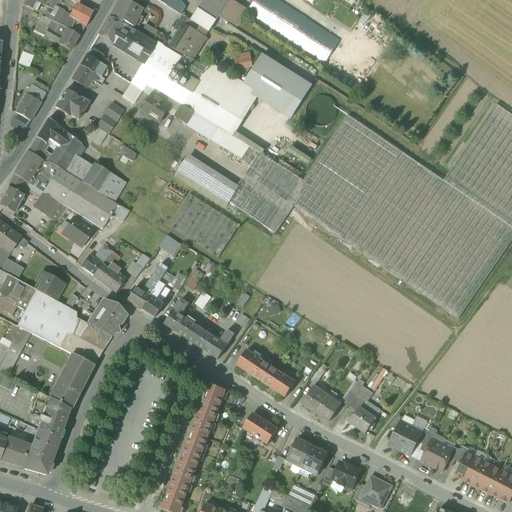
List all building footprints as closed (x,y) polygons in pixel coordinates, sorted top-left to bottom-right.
[(36,12),(40,4),(42,0),(52,0),(73,10),(76,4),(67,0),(25,0),(23,6),(36,12)] [(69,18),(73,10),(52,0),(42,0),(40,4),(57,12),(69,18)] [(119,0),(111,18),(131,29),(132,28),(141,10),(121,0),(119,0)] [(171,9),(174,10),(177,5),(180,0),(179,0),(156,0),(158,0),(163,4),(166,6),(171,9)] [(208,32),(226,6),(215,0),(205,0),(191,21),(197,25),(208,32)] [(220,19),(227,23),(239,5),(231,0),(230,0),(219,18),(220,19)] [(254,0),(247,12),(325,64),(340,41),(278,0),(254,0)] [(84,27),(85,27),(92,12),(76,4),(73,10),(69,18),(69,19),(75,22),(84,27)] [(356,6),(351,12),(365,25),(370,18),(356,6)] [(52,22),(66,29),(70,31),(75,22),(69,19),(69,18),(57,12),(54,16),(52,22)] [(44,18),(52,22),(54,16),(47,13),(44,18)] [(183,24),(193,30),(197,25),(191,21),(183,16),(180,22),(183,24)] [(39,22),(49,28),(52,22),(44,18),(41,17),(39,22)] [(98,36),(131,55),(142,37),(140,36),(131,31),(109,18),(98,36)] [(66,29),(52,22),(49,28),(48,30),(44,37),(49,39),(53,33),(61,37),(66,29)] [(70,32),(79,37),(84,27),(75,22),(70,31),(70,32)] [(175,30),(178,32),(183,24),(180,22),(175,30)] [(193,30),(183,24),(178,32),(169,46),(188,58),(188,57),(194,47),(198,50),(204,41),(206,38),(193,30)] [(142,37),(149,41),(155,31),(146,26),(140,36),(142,37)] [(70,32),(70,31),(66,29),(61,37),(53,33),(49,39),(57,44),(70,52),(79,37),(70,32)] [(131,55),(144,63),(155,45),(149,41),(142,37),(131,55)] [(166,52),(155,45),(144,63),(139,71),(151,78),(158,83),(155,89),(181,105),(194,113),(219,128),(229,134),(252,95),(255,90),(244,84),(215,67),(208,69),(188,57),(188,58),(169,46),(166,52)] [(19,64),(30,68),(34,56),(23,52),(19,64)] [(92,73),(104,81),(107,75),(106,68),(86,55),(80,66),(92,74),(92,73)] [(262,55),(244,84),(255,90),(252,95),(257,97),(257,98),(281,113),(299,84),(295,75),(262,55)] [(100,87),(104,81),(92,73),(92,74),(80,66),(72,80),(72,81),(85,89),(90,81),(100,87)] [(153,88),(155,89),(158,83),(151,78),(139,71),(135,77),(138,78),(137,79),(147,85),(153,88)] [(305,82),(295,75),(299,84),(281,113),(284,115),(305,82)] [(131,84),(142,92),(147,85),(137,79),(138,78),(135,77),(130,84),(131,85),(131,84)] [(31,86),(41,92),(43,87),(34,81),(31,86)] [(122,97),(134,104),(142,92),(131,84),(131,85),(130,84),(122,97)] [(29,122),(30,122),(45,94),(41,92),(31,86),(15,113),(16,114),(29,122)] [(167,112),(174,117),(181,105),(155,89),(153,88),(150,93),(152,95),(153,94),(171,106),(167,112)] [(69,117),(70,116),(79,100),(65,91),(55,108),(69,117)] [(151,115),(161,122),(167,112),(171,106),(153,94),(152,95),(142,110),(150,115),(151,115)] [(234,137),(257,98),(257,97),(252,95),(229,134),(234,137)] [(314,98),(309,102),(307,107),(306,113),(308,119),(312,123),(317,126),(323,127),(328,125),(333,121),(336,116),(336,110),(335,104),(331,100),(326,97),(320,96),(314,98)] [(80,98),(79,100),(70,116),(75,120),(81,111),(83,112),(88,104),(87,104),(80,98)] [(107,110),(104,115),(116,123),(123,112),(111,104),(109,108),(107,110)] [(174,117),(188,124),(194,113),(181,105),(174,117)] [(511,115),(496,105),(444,181),(511,227),(511,115)] [(186,126),(211,141),(219,128),(194,113),(188,124),(186,126)] [(10,127),(20,133),(25,129),(29,122),(16,114),(11,122),(10,127)] [(104,115),(96,128),(100,130),(107,135),(108,135),(116,123),(104,115)] [(458,320),(511,241),(511,227),(444,181),(348,116),(304,181),(299,178),(264,156),(260,154),(250,168),(238,186),(234,192),(236,194),(230,202),(276,234),(294,207),(458,320)] [(45,144),(48,140),(56,126),(47,120),(36,139),(45,144)] [(66,134),(56,126),(48,140),(57,147),(59,149),(63,144),(61,142),(66,134)] [(87,137),(93,141),(100,130),(96,128),(95,127),(87,137)] [(211,141),(242,159),(250,147),(234,137),(229,134),(219,128),(211,141)] [(107,135),(100,130),(93,141),(93,142),(99,146),(107,135)] [(47,162),(64,172),(74,157),(81,145),(66,134),(61,142),(63,144),(59,149),(57,147),(50,158),(47,162)] [(36,139),(33,144),(42,150),(45,144),(36,139)] [(47,162),(50,158),(41,151),(42,150),(33,144),(28,152),(44,162),(45,161),(47,162)] [(294,145),(290,152),(311,165),(316,157),(294,145)] [(118,154),(132,163),(137,156),(123,147),(118,154)] [(260,154),(250,147),(242,159),(241,161),(250,168),(260,154)] [(28,152),(18,168),(32,177),(47,187),(52,178),(62,184),(67,174),(64,172),(47,162),(45,161),(44,162),(28,152)] [(185,184),(225,210),(230,202),(236,194),(234,192),(238,186),(189,155),(185,161),(195,168),(185,184)] [(78,181),(83,184),(93,168),(74,157),(64,172),(67,174),(78,181)] [(175,177),(185,184),(195,168),(185,161),(175,177)] [(95,164),(93,168),(83,184),(88,187),(96,192),(97,192),(109,173),(95,164)] [(27,184),(32,177),(18,168),(14,175),(27,184)] [(109,173),(97,192),(104,197),(116,178),(109,173)] [(67,174),(62,184),(90,201),(96,192),(88,187),(83,184),(78,181),(67,174)] [(8,188),(23,196),(26,191),(29,185),(27,184),(14,175),(8,188)] [(97,192),(96,192),(90,201),(62,184),(52,178),(47,187),(43,193),(51,198),(56,202),(61,205),(68,209),(93,225),(100,229),(102,231),(111,216),(117,205),(116,204),(111,201),(104,197),(97,192)] [(104,197),(111,201),(123,182),(116,178),(104,197)] [(166,189),(183,199),(186,194),(170,183),(166,189)] [(29,185),(26,191),(39,199),(43,193),(29,185)] [(0,202),(0,207),(14,214),(23,196),(8,188),(0,202)] [(34,208),(42,213),(51,198),(43,193),(39,199),(36,204),(34,208)] [(169,227),(219,258),(238,228),(239,229),(241,227),(239,226),(190,194),(169,227)] [(56,202),(51,198),(42,213),(47,216),(56,202)] [(61,205),(56,202),(47,216),(51,219),(61,205)] [(111,216),(123,223),(129,212),(117,205),(111,216)] [(64,234),(81,246),(87,237),(91,231),(90,230),(74,220),(64,234)] [(87,237),(92,240),(100,229),(93,225),(90,230),(91,231),(87,237)] [(9,254),(17,244),(21,238),(7,228),(0,240),(0,251),(2,252),(4,250),(9,254)] [(159,247),(175,259),(183,246),(167,236),(159,247)] [(27,243),(21,238),(17,244),(23,248),(27,243)] [(94,259),(102,265),(107,258),(108,258),(112,252),(103,245),(94,259)] [(0,269),(6,259),(9,254),(4,250),(2,252),(0,251),(0,269)] [(120,258),(112,252),(108,258),(107,258),(102,265),(108,270),(112,264),(115,260),(117,261),(120,258)] [(81,268),(93,276),(102,265),(94,259),(90,256),(81,268)] [(7,275),(11,277),(18,266),(6,259),(0,269),(0,271),(7,275)] [(127,273),(131,276),(138,266),(134,263),(127,273)] [(112,264),(108,270),(116,276),(118,273),(121,270),(112,264)] [(126,280),(118,273),(116,276),(108,270),(102,265),(93,276),(108,288),(116,293),(126,280)] [(24,269),(18,266),(11,277),(11,278),(17,281),(24,269)] [(143,270),(138,266),(131,276),(136,280),(143,270)] [(149,284),(144,292),(151,296),(151,295),(160,282),(166,272),(159,267),(148,284),(149,284)] [(71,355),(93,366),(111,338),(87,325),(77,318),(76,314),(70,310),(64,306),(54,301),(33,289),(17,281),(11,278),(11,277),(7,275),(0,271),(0,284),(2,285),(0,288),(0,298),(17,307),(24,312),(17,327),(20,328),(31,334),(71,355)] [(177,280),(166,272),(160,282),(165,286),(167,284),(172,288),(177,280)] [(33,289),(54,301),(63,285),(42,274),(33,289)] [(178,292),(183,284),(187,279),(181,275),(177,280),(172,288),(178,292)] [(190,275),(187,279),(183,284),(193,291),(199,281),(190,275)] [(160,282),(151,295),(157,299),(165,286),(160,282)] [(142,310),(151,296),(144,292),(136,287),(127,300),(142,310)] [(196,305),(203,309),(211,298),(203,293),(196,305)] [(64,306),(70,310),(78,299),(72,295),(64,306)] [(164,304),(157,299),(151,295),(151,296),(142,310),(154,318),(164,304)] [(0,309),(12,316),(17,307),(0,298),(0,309)] [(181,300),(174,311),(181,315),(188,304),(181,300)] [(111,338),(112,338),(115,334),(118,333),(117,329),(117,326),(120,326),(126,317),(103,301),(99,307),(95,308),(96,312),(93,316),(89,317),(89,321),(87,325),(111,338)] [(270,317),(282,312),(279,304),(267,309),(270,317)] [(186,319),(181,315),(174,311),(164,325),(177,333),(186,319)] [(236,324),(240,326),(246,318),(242,315),(236,324)] [(240,326),(245,330),(251,321),(246,318),(240,326)] [(200,328),(186,319),(177,333),(191,342),(200,328)] [(4,340),(11,343),(20,328),(17,327),(13,325),(4,340)] [(20,328),(11,343),(9,349),(0,364),(0,371),(8,376),(31,334),(20,328)] [(214,337),(200,328),(191,342),(205,352),(214,337)] [(220,341),(214,337),(205,352),(218,360),(227,346),(230,340),(234,335),(228,331),(220,341)] [(2,338),(0,341),(0,344),(9,349),(11,343),(4,340),(2,338)] [(0,364),(9,349),(0,344),(0,364)] [(236,366),(261,382),(271,367),(246,351),(236,366)] [(71,355),(49,399),(70,410),(92,367),(93,366),(71,355)] [(295,383),(271,367),(261,382),(286,398),(295,383)] [(368,387),(375,391),(387,372),(380,368),(368,387)] [(311,381),(316,385),(325,372),(319,369),(311,381)] [(0,386),(10,391),(14,381),(0,374),(0,386)] [(351,391),(357,395),(362,387),(356,383),(351,391)] [(209,385),(197,416),(214,422),(226,391),(209,385)] [(316,414),(327,398),(320,393),(321,392),(314,387),(302,404),(316,414)] [(357,395),(365,401),(368,402),(373,395),(362,387),(357,395)] [(365,401),(357,395),(351,391),(343,402),(349,407),(357,412),(359,409),(360,409),(362,405),(365,401)] [(29,418),(38,422),(39,417),(42,418),(49,399),(38,393),(29,418)] [(340,407),(327,398),(316,414),(329,423),(340,407)] [(37,423),(40,424),(62,432),(70,410),(49,399),(42,418),(39,417),(38,422),(37,423)] [(381,411),(368,402),(365,401),(362,405),(360,409),(375,420),(381,411)] [(365,435),(375,420),(360,409),(359,409),(357,412),(349,424),(365,435)] [(243,429),(268,445),(278,430),(253,414),(243,429)] [(11,418),(3,415),(0,421),(8,425),(11,418)] [(202,453),(214,422),(197,416),(185,447),(202,453)] [(390,428),(396,431),(401,423),(404,418),(399,416),(390,428)] [(389,446),(399,451),(411,428),(401,423),(396,431),(389,446)] [(60,440),(62,432),(40,424),(38,430),(60,440)] [(421,433),(411,428),(399,451),(410,457),(417,442),(422,434),(421,433)] [(38,430),(34,441),(56,450),(60,440),(38,430)] [(417,442),(422,445),(428,435),(422,432),(421,433),(422,434),(417,442)] [(434,438),(428,435),(422,445),(420,451),(425,453),(431,441),(432,441),(434,438)] [(0,461),(24,468),(32,447),(8,438),(7,440),(0,460),(0,461)] [(296,463),(302,466),(311,446),(296,440),(287,462),(294,465),(296,463)] [(46,476),(56,450),(34,441),(32,447),(24,468),(24,470),(46,476)] [(420,462),(431,468),(442,447),(432,441),(431,441),(425,453),(420,462)] [(328,454),(311,446),(302,466),(302,467),(318,474),(328,454)] [(190,484),(202,453),(185,447),(173,478),(190,484)] [(452,452),(442,447),(431,468),(442,473),(447,465),(453,452),(452,452)] [(462,447),(460,451),(455,462),(460,464),(466,454),(468,450),(462,447)] [(453,466),(455,462),(460,451),(454,448),(452,452),(453,452),(447,465),(452,467),(453,466)] [(460,477),(464,479),(475,458),(466,454),(460,464),(454,477),(459,479),(460,477)] [(274,468),(280,471),(285,460),(279,457),(275,466),(274,468)] [(467,483),(472,486),(483,463),(475,458),(464,479),(468,481),(467,483)] [(346,486),(352,488),(360,472),(353,469),(354,468),(347,465),(347,466),(340,463),(336,472),(333,479),(334,480),(339,482),(338,484),(345,487),(346,486)] [(478,486),(482,488),(492,467),(483,463),(472,486),(477,488),(478,486)] [(485,493),(490,495),(501,472),(492,467),(482,488),(486,490),(485,493)] [(322,484),(330,488),(334,480),(333,479),(336,472),(329,469),(322,484)] [(496,495),(500,497),(510,476),(501,472),(490,495),(495,498),(496,495)] [(511,477),(510,476),(500,497),(499,500),(508,504),(511,496),(511,477)] [(361,499),(371,504),(381,509),(391,487),(372,477),(367,487),(361,499)] [(167,511),(179,511),(190,484),(173,478),(161,510),(167,511)] [(353,499),(359,503),(361,499),(367,487),(361,484),(353,499)] [(253,511),(260,511),(262,511),(263,511),(270,498),(274,490),(266,486),(253,511)] [(288,497),(301,502),(305,492),(293,486),(288,497)] [(270,498),(283,505),(287,496),(274,490),(270,498)] [(316,497),(305,492),(301,502),(312,507),(314,501),(316,497)] [(288,497),(287,496),(283,505),(295,510),(295,511),(309,511),(312,507),(301,502),(288,497)] [(369,508),(371,504),(361,499),(359,503),(369,508)]
